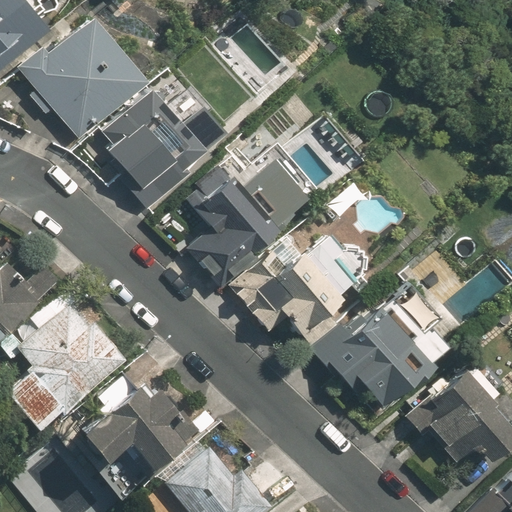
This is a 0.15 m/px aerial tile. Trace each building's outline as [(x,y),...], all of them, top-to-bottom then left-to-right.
[(0,0),(0,61),(40,30),(16,0),(0,0)] [(142,79),(89,14),(44,50),(42,47),(16,68),(32,88),(27,92),(45,113),(50,109),(72,136),(142,79)] [(175,120),(147,87),(94,133),(150,197),(218,138),(191,107),(175,120)] [(285,211),(307,192),(271,152),(237,182),(226,170),(189,203),(210,226),(181,252),(203,277),(219,263),(229,273),(291,217),(285,211)] [(297,254),(283,237),(225,286),(264,333),(278,322),(287,332),(358,273),(323,232),(297,254)] [(0,333),(51,285),(35,267),(18,283),(0,263),(0,333)] [(119,361),(60,289),(28,316),(35,324),(14,341),(7,331),(0,335),(0,345),(7,356),(15,351),(28,367),(4,387),(34,423),(55,405),(60,411),(119,361)] [(380,404),(428,361),(426,358),(442,344),(421,320),(413,327),(383,293),(359,315),(351,307),(308,346),(349,391),(360,382),(380,404)] [(404,413),(446,463),(469,444),(481,458),(511,432),(511,425),(461,365),(404,413)] [(141,394),(131,383),(78,425),(102,456),(96,462),(118,489),(178,442),(162,422),(174,412),(153,385),(141,394)] [(179,448),(152,470),(188,511),(258,511),(266,506),(240,476),(234,482),(202,446),(188,458),(179,448)] [(511,493),(504,502),(491,490),(469,511),(500,511),(507,506),(511,510),(511,493)]
